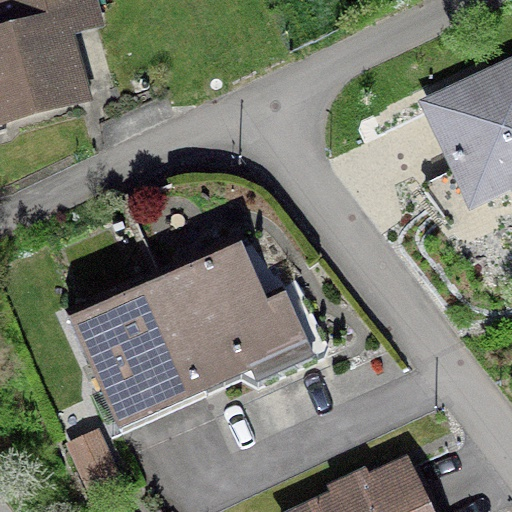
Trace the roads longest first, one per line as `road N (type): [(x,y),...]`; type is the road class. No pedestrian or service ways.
road 1 (residential): [(258,96),(305,191),(511,460)]
road 2 (residential): [(0,216),(258,96)]
road 3 (residential): [(258,96),(467,0)]
